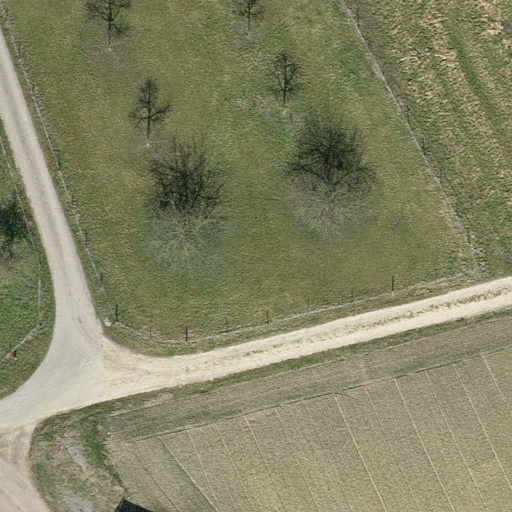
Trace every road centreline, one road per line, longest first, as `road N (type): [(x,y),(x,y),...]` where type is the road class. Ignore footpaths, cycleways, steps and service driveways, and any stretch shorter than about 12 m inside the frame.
road 1 (track): [(511,267),(107,365),(111,375)]
road 2 (track): [(0,46),(107,365)]
